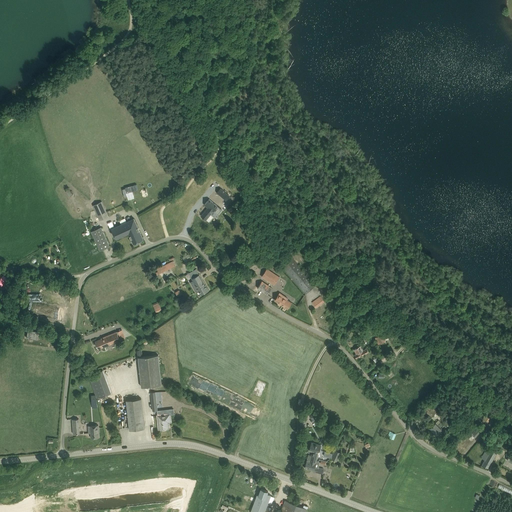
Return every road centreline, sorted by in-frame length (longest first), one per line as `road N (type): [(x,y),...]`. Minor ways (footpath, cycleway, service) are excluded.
road 1 (unclassified): [(511,485),(429,448),(336,344),(235,286),(197,244),(168,237)]
road 2 (tertiary): [(376,511),(192,444),(61,455)]
road 3 (unclassified): [(61,455),(80,282),(90,270),(168,237)]
road 4 (track): [(217,139),(216,153),(160,212),(168,237)]
